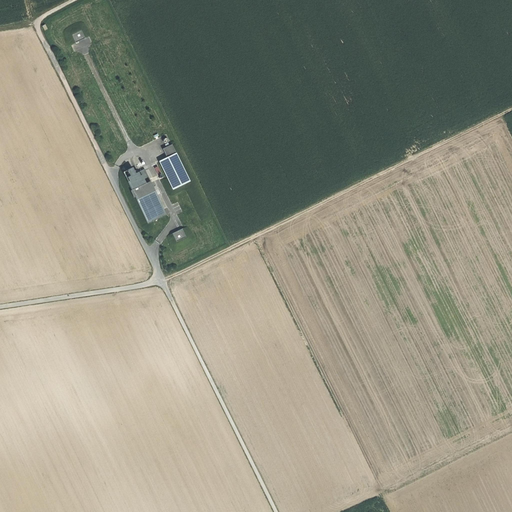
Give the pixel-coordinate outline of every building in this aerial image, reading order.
[(82,30),(72,34),(76,42),(85,37),(82,30)] [(167,157),(176,153),(171,144),(163,149),(167,157)] [(167,157),(159,161),(172,189),(189,180),(176,153),(167,157)] [(148,223),(166,214),(150,181),(145,183),(141,174),(139,175),(138,172),(137,172),(136,170),(134,171),(132,167),(123,172),(132,190),(130,191),(133,197),(135,196),(148,223)] [(182,228),(173,233),(177,241),(186,236),(182,228)]
